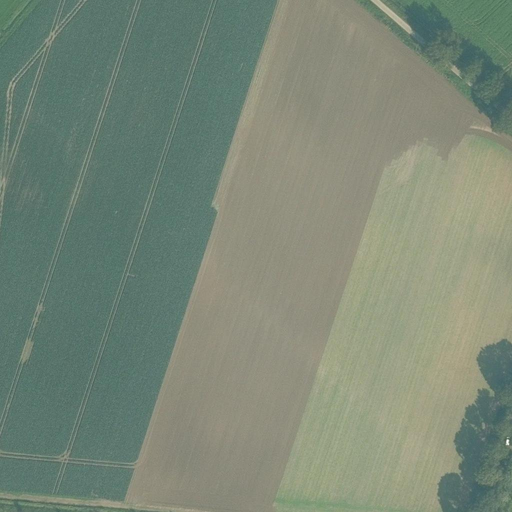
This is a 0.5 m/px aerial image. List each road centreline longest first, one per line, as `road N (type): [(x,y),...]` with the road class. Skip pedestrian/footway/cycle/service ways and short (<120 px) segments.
road 1 (unclassified): [(511,119),(373,0)]
road 2 (track): [(0,495),(169,511)]
